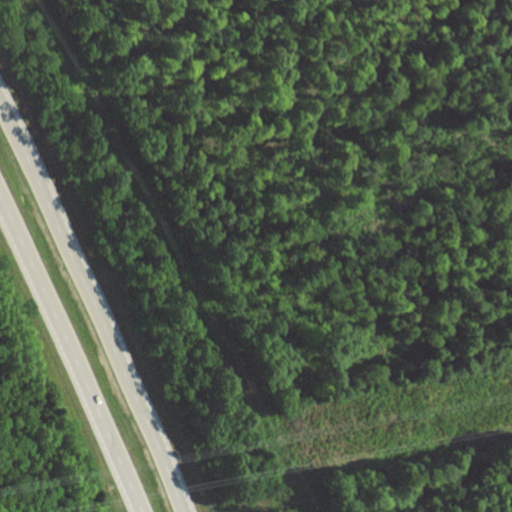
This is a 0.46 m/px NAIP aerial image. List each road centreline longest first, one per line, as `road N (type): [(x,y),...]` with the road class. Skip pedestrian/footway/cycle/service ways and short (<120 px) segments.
road 1 (track): [(34,0),(187,272),(241,387),(276,427),(312,511)]
road 2 (trunk): [(187,511),(0,96)]
road 3 (trunk): [(0,204),(140,511)]
